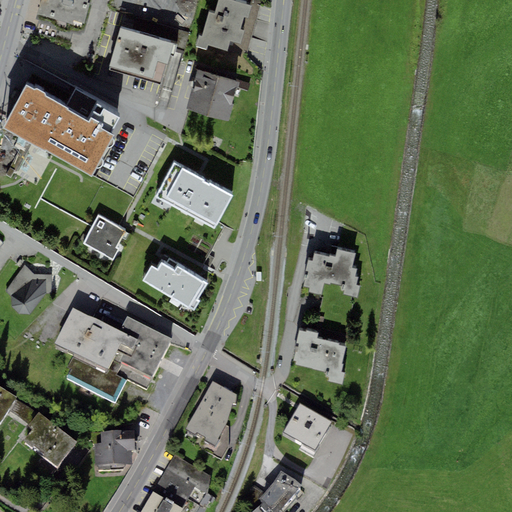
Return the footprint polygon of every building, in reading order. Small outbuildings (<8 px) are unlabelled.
[(41,0),(36,19),(54,24),(53,28),(67,32),(67,30),(81,34),(84,23),(90,3),(88,3),(88,0),(41,0)] [(199,36),(196,47),(206,50),(208,46),(227,51),(230,41),(240,44),(244,31),(240,30),(244,17),(248,18),(251,6),(230,0),(218,0),(216,8),(215,14),(209,12),(202,37),(199,36)] [(168,65),(171,56),(173,57),(177,45),(120,28),(117,40),(114,49),(108,69),(159,85),(166,64),(168,65)] [(236,81),(198,70),(186,109),(227,121),(228,122),(233,104),(232,104),(235,93),(236,94),(238,88),(240,82),(236,81)] [(237,79),(236,81),(240,82),(238,88),(248,91),(250,83),(237,79)] [(3,129),(92,176),(113,136),(110,134),(119,117),(97,106),(99,103),(75,90),(66,107),(44,96),(45,94),(36,90),(34,89),(27,85),(25,87),(19,100),(3,129)] [(156,197),(214,229),(232,194),(174,163),(156,197)] [(98,215),(83,243),(114,260),(121,248),(117,246),(126,231),(98,215)] [(355,253),(337,249),(335,256),(329,255),(329,257),(314,253),(312,262),(308,261),(305,272),(307,272),(304,287),(310,288),(309,292),(321,295),(324,283),(330,285),(331,282),(342,285),(341,290),(345,291),(344,294),(358,297),(361,286),(356,285),(358,278),(355,277),(357,269),(352,268),(355,253)] [(161,263),(157,270),(151,266),(148,271),(143,281),(194,311),(199,301),(197,299),(200,294),(204,288),(206,283),(178,266),(175,271),(161,263)] [(35,275),(24,265),(6,292),(12,298),(12,309),(19,314),(31,313),(47,294),(52,291),(51,275),(35,275)] [(119,331),(73,308),(54,343),(75,353),(108,370),(126,334),(119,331)] [(127,316),(119,331),(126,334),(108,370),(108,371),(126,380),(147,390),(172,339),(127,316)] [(317,334),(307,331),(306,333),(300,332),(296,344),(298,344),(293,361),(297,362),(296,365),(328,374),(327,377),(329,378),(328,382),(342,385),(346,373),(341,372),(343,365),(342,365),(347,348),(339,346),(339,344),(316,337),(317,334)] [(114,403),(126,380),(108,371),(108,370),(75,353),(67,368),(72,370),(67,379),(114,403)] [(237,395),(212,382),(185,430),(195,435),(196,432),(204,437),(203,440),(214,445),(233,404),(236,403),(237,395)] [(17,397),(0,386),(0,422),(1,423),(8,411),(15,400),(17,397)] [(38,413),(15,400),(8,411),(29,425),(38,413)] [(332,422),(300,404),(283,433),(316,451),(332,422)] [(78,443),(39,412),(38,413),(29,425),(28,426),(32,429),(23,441),(58,468),(78,443)] [(134,430),(101,432),(101,443),(94,444),(95,465),(97,465),(98,471),(125,469),(125,464),(132,464),(132,450),(135,450),(134,430)] [(181,511),(183,510),(195,488),(208,494),(211,477),(175,455),(154,492),(140,511),(181,511)] [(278,511),(302,486),(281,471),(273,483),(259,500),(262,502),(260,504),(252,511),(278,511)]
